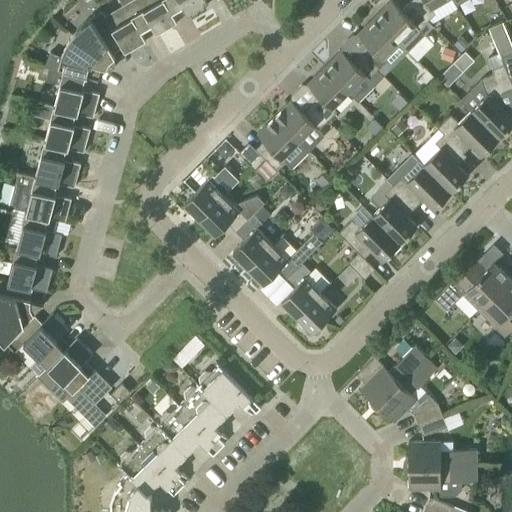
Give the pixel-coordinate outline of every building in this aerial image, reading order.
[(157,32),(137,0),(131,0),(124,4),(125,5),(106,16),(103,11),(102,11),(126,50),(138,43),(139,44),(140,43),(140,42),(146,38),(142,30),(152,24),(157,32)] [(137,0),(157,32),(169,25),(170,25),(171,24),(177,20),(173,12),(183,5),(188,14),(188,13),(180,0),(137,0)] [(180,0),(188,13),(201,6),(201,7),(202,6),(202,5),(209,1),(207,0),(180,0)] [(428,20),(410,1),(402,9),(392,0),(390,0),(375,16),(399,40),(415,24),(419,29),(428,20)] [(410,0),(410,1),(428,20),(436,13),(432,6),(442,0),(410,0)] [(68,31),(115,66),(116,65),(110,61),(114,57),(115,57),(110,50),(122,44),(126,51),(126,50),(102,11),(90,18),(84,23),(78,28),(73,34),(68,30),(68,31)] [(369,45),(361,53),(378,70),(387,61),(383,56),(399,40),(375,16),(358,33),(369,45)] [(115,66),(68,31),(72,35),(68,41),(65,48),(62,55),(51,50),(45,65),(50,66),(99,79),(96,78),(98,67),(107,68),(107,67),(109,62),(115,66)] [(325,66),(349,90),(359,100),(384,75),(378,70),(361,53),(353,61),(342,49),(325,66)] [(460,99),(471,109),(499,137),(501,136),(503,137),(509,131),(508,129),(511,124),(511,116),(495,99),(502,91),(502,92),(511,87),(511,82),(502,57),(501,57),(499,52),(488,57),(492,68),(494,72),(481,78),(460,99)] [(511,52),(502,57),(511,82),(511,52)] [(54,105),(94,115),(100,93),(85,88),(88,77),(99,80),(99,79),(50,66),(46,80),(61,84),(56,105),(54,104),(54,105)] [(319,94),(311,103),(328,120),(337,111),(333,106),(349,90),(325,66),(308,83),(319,94)] [(448,85),(453,80),(444,72),(439,76),(448,85)] [(292,99),(275,116),(299,140),(315,124),(319,129),(328,120),(311,103),(303,111),(292,99)] [(94,115),(54,105),(40,101),(36,115),(52,119),(46,139),(45,139),(45,140),(85,150),(91,127),(75,123),(79,112),(94,116),(94,115)] [(438,127),(444,133),(463,152),(463,151),(460,149),(468,140),(482,154),(491,145),(493,147),(499,141),(498,139),(499,137),(471,109),(459,122),(451,114),(438,127)] [(299,140),(275,116),(258,133),(279,155),(271,163),(278,170),(287,161),(283,156),(299,140)] [(423,163),(452,191),(453,189),(455,191),(461,185),(460,183),(468,174),(454,160),(463,152),(444,133),(435,142),(440,147),(423,163)] [(35,175),(75,185),(81,162),(66,158),(69,147),(84,151),(85,150),(45,140),(41,153),(42,153),(37,174),(36,174),(35,175)] [(255,168),(265,158),(256,148),(249,142),(239,152),(255,168)] [(414,154),(388,179),(412,203),(420,194),(435,208),(443,199),(445,201),(451,195),(450,193),(452,191),(423,163),(414,154)] [(26,210),(66,220),(72,197),(56,193),(60,182),(75,186),(75,185),(35,175),(18,170),(9,205),(26,210)] [(213,173),(208,178),(185,202),(191,208),(190,212),(198,220),(224,194),(229,189),(213,173)] [(381,206),(373,215),(401,242),(402,240),(404,242),(411,236),(409,234),(418,225),(403,211),(412,203),(388,179),(370,196),(381,206)] [(236,231),(254,213),(264,202),(257,194),(234,204),(224,194),(198,220),(206,228),(210,227),(216,233),(227,222),(236,231)] [(66,220),(26,210),(23,223),(24,223),(18,244),(17,244),(56,255),(63,232),(47,228),(50,217),(66,221),(66,220)] [(239,261),(247,269),(273,243),(258,227),(263,222),(254,213),(236,231),(244,239),(233,250),(240,257),(239,261)] [(401,242),(373,215),(360,227),(352,218),(339,232),(359,251),(361,253),(370,245),(384,259),(392,250),(394,252),(401,246),(399,244),(401,242)] [(322,216),(320,218),(312,226),(310,229),(314,232),(322,240),(334,228),(322,216)] [(282,233),(273,243),(247,269),(254,277),(258,276),(265,282),(276,271),(285,279),(302,261),(303,262),(308,257),(298,247),(297,248),(282,233)] [(0,277),(47,290),(53,267),(38,263),(41,252),(56,256),(56,255),(17,244),(13,258),(14,258),(9,279),(0,276),(0,277)] [(375,268),(361,253),(359,251),(349,262),(365,278),(375,268)] [(322,291),(321,291),(331,281),(316,267),(312,271),(303,262),(302,261),(285,279),(293,288),(282,299),(288,306),(287,309),(295,317),(322,291)] [(435,296),(447,309),(463,293),(480,309),(511,278),(494,261),(484,271),(475,262),(454,283),(451,279),(435,296)] [(0,314),(44,303),(43,302),(31,305),(31,300),(31,299),(30,299),(33,287),(47,291),(47,290),(0,277),(0,314)] [(505,335),(511,327),(511,279),(511,278),(480,309),(505,335)] [(322,291),(295,317),(303,325),(307,324),(313,331),(337,307),(322,291)] [(44,303),(0,314),(0,333),(5,340),(15,350),(53,312),(42,322),(34,314),(35,313),(32,307),(44,304),(44,303)] [(49,365),(78,337),(77,336),(66,347),(57,339),(69,328),(53,312),(15,350),(30,365),(39,356),(49,366),(50,365),(49,365)] [(77,387),(91,373),(82,364),(93,352),(78,337),(49,365),(50,365),(64,380),(63,381),(74,391),(77,387)] [(376,406),(426,355),(414,344),(389,369),(375,355),(357,374),(365,382),(361,387),(371,397),(369,399),(376,406)] [(184,347),(174,356),(184,366),(193,357),(184,347)] [(426,355),(376,406),(383,413),(385,410),(395,420),(408,407),(414,412),(423,435),(447,425),(442,413),(438,402),(420,384),(437,367),(426,355)] [(261,406),(219,364),(211,371),(205,370),(200,376),(201,382),(199,384),(227,413),(240,400),(253,414),(261,406)] [(112,388),(111,387),(94,370),(91,373),(77,387),(95,405),(96,405),(107,393),(112,388)] [(131,390),(122,382),(112,392),(120,400),(131,390)] [(186,397),(179,404),(221,446),(229,439),(215,425),(227,413),(199,384),(196,386),(190,385),(185,391),(186,397)] [(161,422),(159,424),(188,452),(200,440),(214,454),(221,446),(179,404),(172,411),(166,410),(160,416),(161,422)] [(176,465),(188,452),(159,424),(157,426),(151,425),(145,431),(147,436),(139,444),(182,486),(189,478),(176,465)] [(406,454),(406,464),(477,464),(477,447),(441,448),(441,440),(409,440),(409,454),(406,454)] [(119,464),(127,472),(127,471),(148,492),(150,490),(160,480),(174,493),(182,486),(139,444),(132,451),(126,449),(120,455),(122,461),(119,464)] [(477,480),(477,464),(406,464),(406,474),(409,474),(409,488),(442,488),(442,494),(456,494),(461,488),(461,480),(477,480)] [(111,511),(170,511),(171,509),(151,509),(151,492),(150,490),(148,492),(127,471),(127,472),(118,481),(121,483),(118,487),(115,490),(111,503),(111,511)] [(430,496),(426,507),(438,511),(451,511),(454,505),(430,496)]
